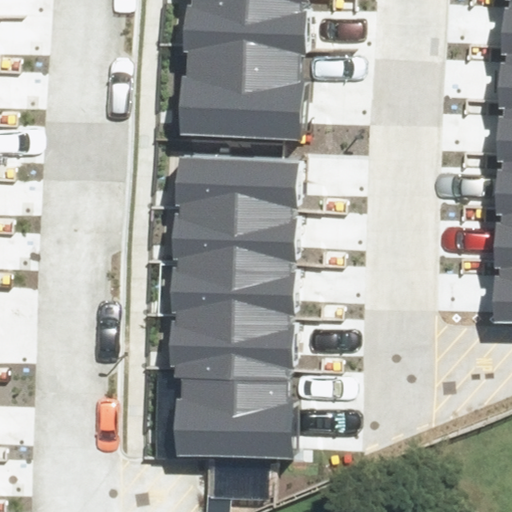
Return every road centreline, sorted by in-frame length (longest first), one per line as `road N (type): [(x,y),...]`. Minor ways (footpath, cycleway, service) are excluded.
road 1 (residential): [(96,0),(71,489)]
road 2 (residential): [(409,0),(394,394)]
